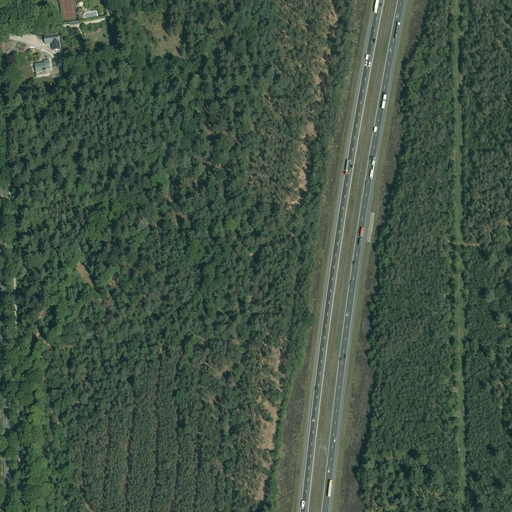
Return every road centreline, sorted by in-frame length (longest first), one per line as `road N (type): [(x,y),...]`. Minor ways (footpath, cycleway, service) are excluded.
road 1 (motorway): [(324,511),(363,208),(401,0)]
road 2 (motorway): [(380,0),(333,268),(304,511)]
road 3 (track): [(456,0),(461,511)]
road 4 (secondary): [(9,511),(0,219)]
